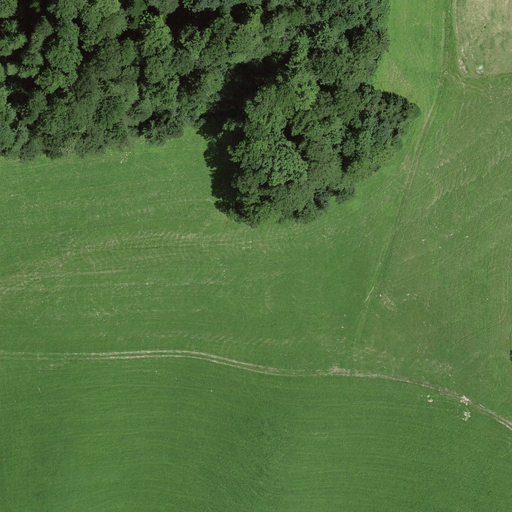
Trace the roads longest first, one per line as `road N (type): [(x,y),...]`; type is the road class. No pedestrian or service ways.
road 1 (track): [(511,423),(483,405),(406,382),(178,358),(0,359)]
road 2 (track): [(295,9),(297,27),(281,67),(232,105),(0,132)]
